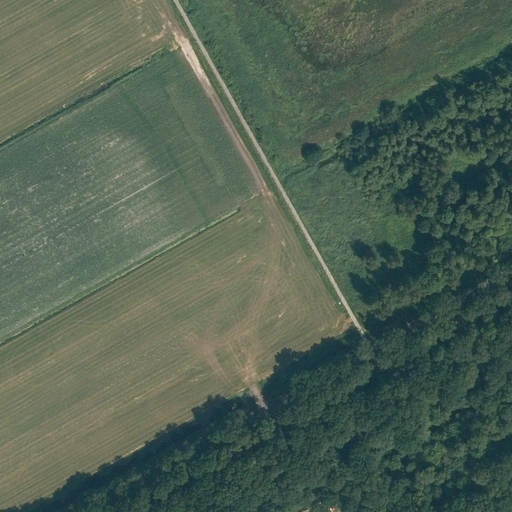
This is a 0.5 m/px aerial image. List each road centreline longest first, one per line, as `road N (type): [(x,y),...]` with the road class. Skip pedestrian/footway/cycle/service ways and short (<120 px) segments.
road 1 (secondary): [(85,511),(511,269)]
road 2 (unknown): [(511,377),(334,480)]
